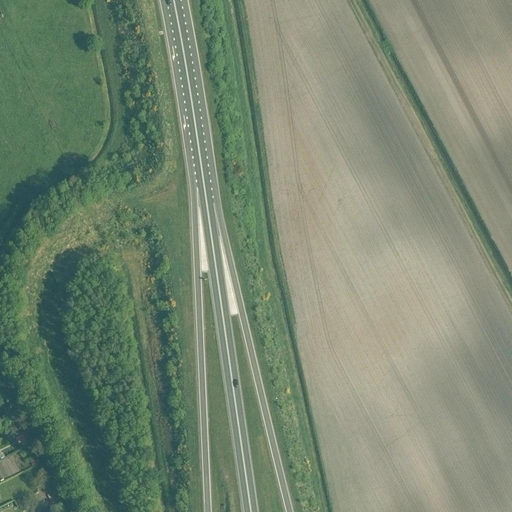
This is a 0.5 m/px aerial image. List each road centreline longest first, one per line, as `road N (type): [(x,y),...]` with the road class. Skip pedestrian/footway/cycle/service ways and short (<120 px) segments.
road 1 (trunk): [(285,511),(202,175)]
road 2 (track): [(352,0),(511,304)]
road 3 (trunk): [(250,511),(202,175)]
road 4 (trunk): [(202,175),(207,511)]
road 5 (trunk): [(202,175),(172,0)]
